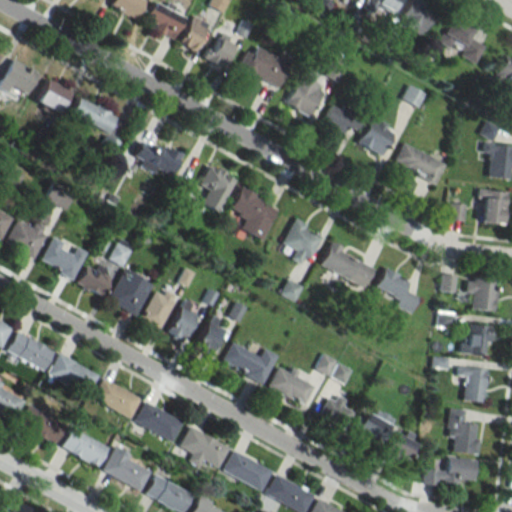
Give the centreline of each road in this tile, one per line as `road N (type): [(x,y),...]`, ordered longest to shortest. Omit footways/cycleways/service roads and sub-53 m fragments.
road 1 (residential): [(0,3),(433,243),(511,257)]
road 2 (residential): [(423,511),(397,506),(0,286)]
